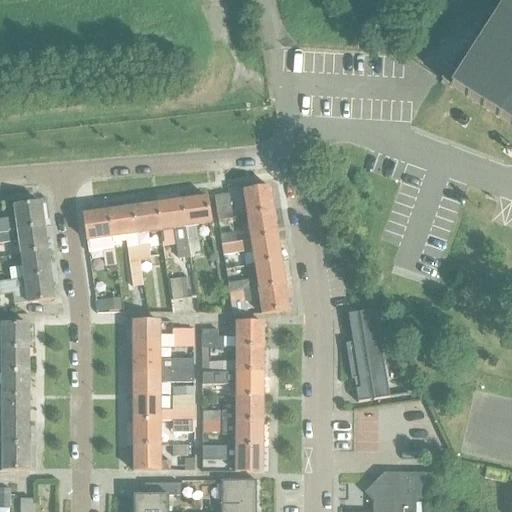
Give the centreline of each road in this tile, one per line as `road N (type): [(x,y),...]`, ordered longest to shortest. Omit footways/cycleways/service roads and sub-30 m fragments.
road 1 (residential): [(289,149),(320,357),(319,511)]
road 2 (residential): [(62,168),(78,314),(79,511)]
road 3 (residential): [(289,149),(62,168)]
